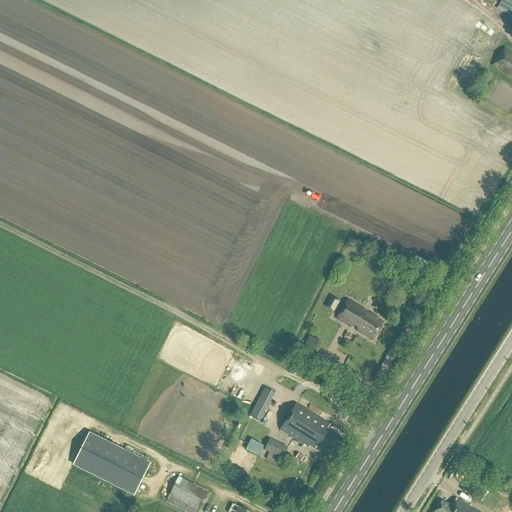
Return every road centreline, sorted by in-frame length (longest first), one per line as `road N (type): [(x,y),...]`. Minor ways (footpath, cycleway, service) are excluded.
road 1 (primary): [(336,511),(511,231)]
road 2 (unclassified): [(404,511),(511,340)]
